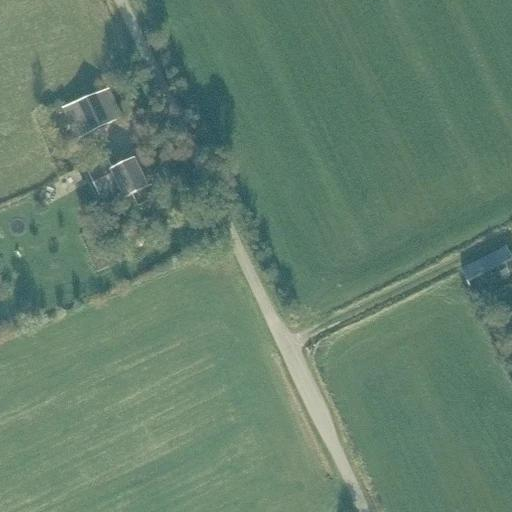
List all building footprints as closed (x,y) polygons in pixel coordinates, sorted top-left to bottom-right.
[(77,141),(121,120),(107,91),(63,110),(77,141)] [(112,172),(109,165),(88,175),(99,197),(110,191),(113,196),(121,192),(124,200),(146,189),(133,162),(112,172)] [(68,175),(74,186),(82,182),(76,171),(68,175)] [(142,234),(128,241),(133,250),(146,243),(142,234)] [(468,288),(511,266),(503,250),(460,271),(468,288)]
